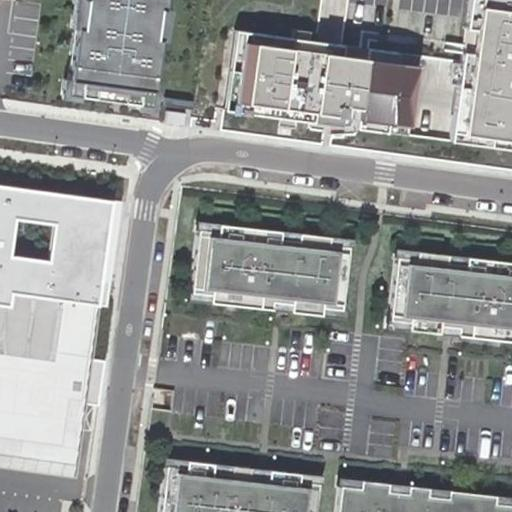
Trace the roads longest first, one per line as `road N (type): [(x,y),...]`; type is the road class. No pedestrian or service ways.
road 1 (unclassified): [(103,511),(149,185),(169,162),(204,149)]
road 2 (residential): [(511,191),(204,149)]
road 3 (residential): [(204,149),(0,122)]
